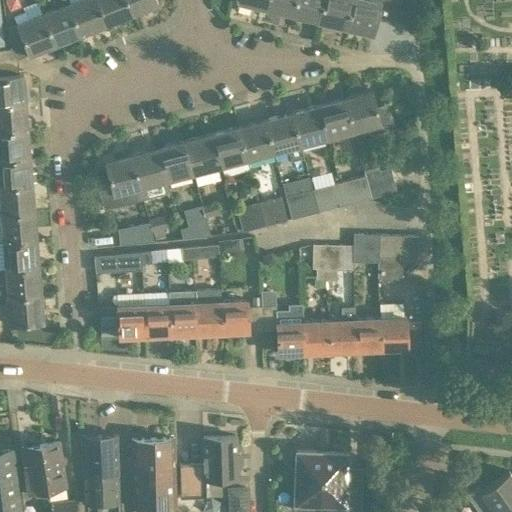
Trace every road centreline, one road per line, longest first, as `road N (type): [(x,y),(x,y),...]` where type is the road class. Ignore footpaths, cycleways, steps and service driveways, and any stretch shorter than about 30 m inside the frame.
road 1 (residential): [(75,323),(63,139),(73,90),(102,60),(194,30)]
road 2 (residential): [(254,397),(0,363)]
road 3 (residential): [(194,30),(383,62)]
road 4 (residential): [(431,417),(254,397)]
